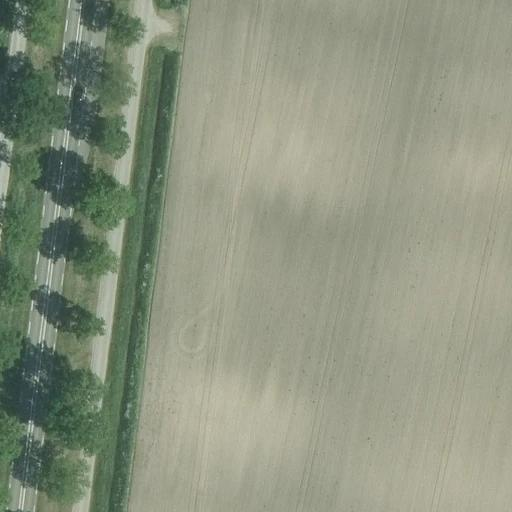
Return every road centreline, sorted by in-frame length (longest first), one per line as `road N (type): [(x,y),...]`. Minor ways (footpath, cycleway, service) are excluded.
road 1 (unclassified): [(143,0),(79,511)]
road 2 (primary): [(20,511),(82,0)]
road 3 (unclassified): [(24,0),(0,189)]
